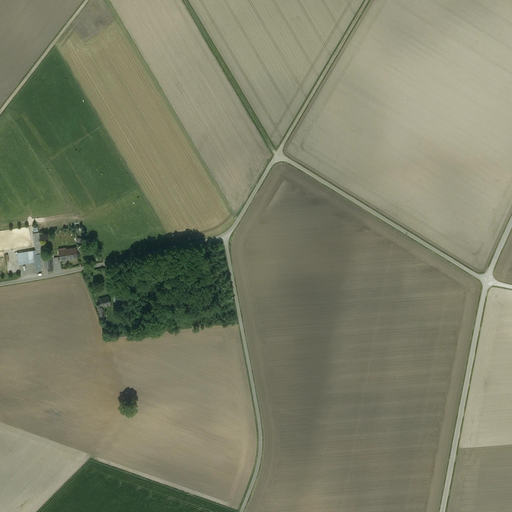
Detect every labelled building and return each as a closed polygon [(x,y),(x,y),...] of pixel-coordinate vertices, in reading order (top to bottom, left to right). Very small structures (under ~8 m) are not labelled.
[(36,250),(32,251),(33,255),(42,253),(41,245),(39,232),(33,233),(36,250)] [(65,248),(58,249),(60,260),(65,260),(65,259),(77,257),(75,248),(66,249),(65,248)] [(32,251),(17,253),(19,264),(30,263),(34,262),(35,271),(42,270),(41,268),(44,268),(42,253),(33,255),(32,251)] [(119,293),(112,295),(115,306),(117,306),(118,306),(119,306),(119,305),(123,304),(119,293)] [(100,304),(96,305),(99,312),(103,310),(101,306),(110,303),(108,296),(99,299),(100,304)]
